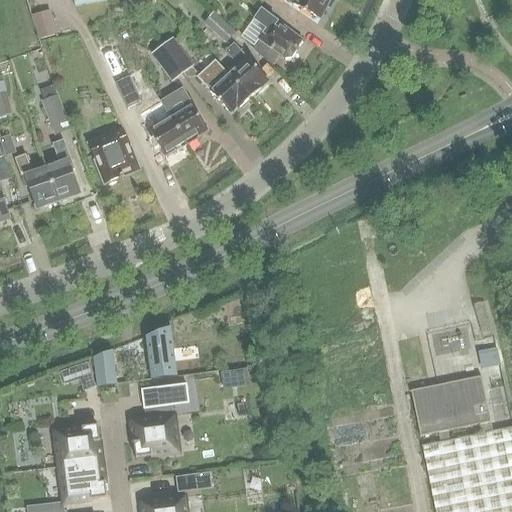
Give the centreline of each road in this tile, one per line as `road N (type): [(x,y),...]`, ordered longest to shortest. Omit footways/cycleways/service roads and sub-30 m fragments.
road 1 (residential): [(0,303),(196,227),(248,193),(343,99),(398,0)]
road 2 (tertiary): [(0,345),(186,274),(452,144)]
